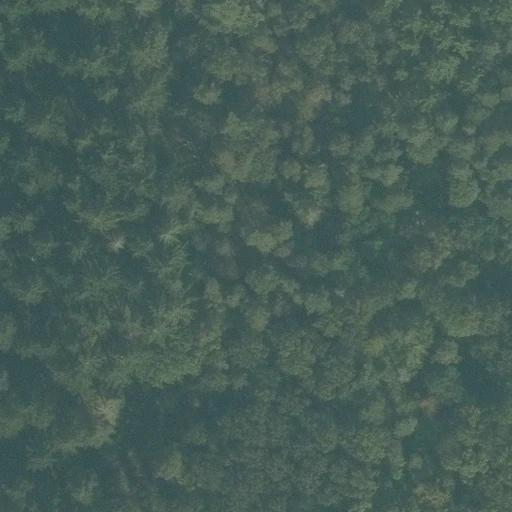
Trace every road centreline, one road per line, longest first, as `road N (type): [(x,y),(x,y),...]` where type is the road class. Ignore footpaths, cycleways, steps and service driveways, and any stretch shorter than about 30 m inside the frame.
road 1 (track): [(382,0),(438,157),(447,207)]
road 2 (track): [(511,168),(393,251)]
